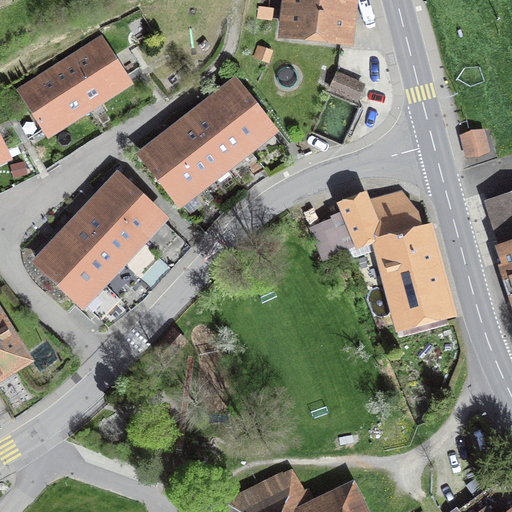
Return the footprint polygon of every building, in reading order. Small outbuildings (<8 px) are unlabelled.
[(294,0),(291,33),(341,38),(345,0),(294,0)] [(64,72),(85,104),(124,80),(103,47),(64,72)] [(85,104),(64,72),(25,96),(47,129),(85,104)] [(355,100),(361,84),(337,74),(331,89),(355,100)] [(236,86),(213,104),(247,148),(270,130),(236,86)] [(191,122),(224,165),(247,148),(213,104),(191,122)] [(168,139),(202,183),(224,165),(191,122),(168,139)] [(483,131),(462,136),(467,157),(488,152),(483,131)] [(178,201),(202,183),(168,139),(145,157),(178,201)] [(100,202),(140,239),(160,218),(120,180),(100,202)] [(367,197),(341,208),(356,245),(381,235),(404,323),(445,313),(424,234),(418,236),(413,216),(407,217),(401,193),(369,202),(367,197)] [(511,193),(488,202),(511,274),(511,193)] [(80,222),(120,260),(140,239),(100,202),(80,222)] [(60,243),(101,281),(120,260),(80,222),(60,243)] [(80,302),(101,281),(60,243),(40,265),(80,302)] [(0,375),(1,375),(25,360),(0,319),(0,375)] [(166,361),(183,343),(172,333),(155,351),(166,361)] [(511,480),(511,476),(503,463),(490,471),(501,487),(511,480)] [(284,476),(234,501),(239,511),(365,511),(352,486),(315,504),(308,491),(294,497),(284,476)] [(488,488),(458,510),(459,511),(511,511),(511,498),(506,490),(496,498),(488,488)]
